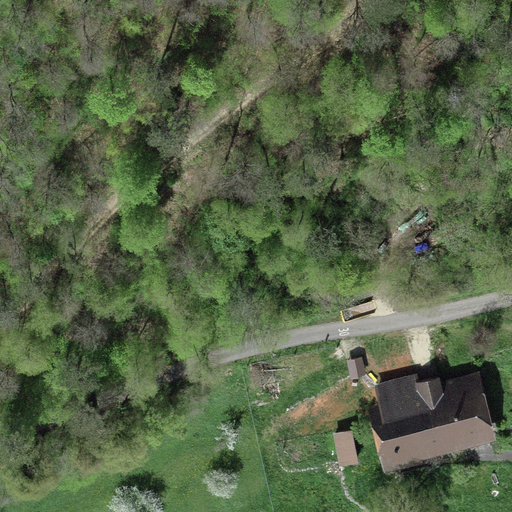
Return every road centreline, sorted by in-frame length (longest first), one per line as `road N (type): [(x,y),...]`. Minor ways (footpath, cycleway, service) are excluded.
road 1 (residential): [(511,297),(262,345),(0,438)]
road 2 (track): [(346,0),(248,74),(0,330)]
